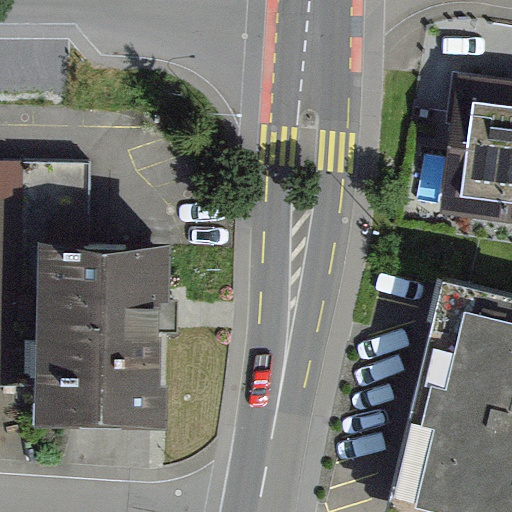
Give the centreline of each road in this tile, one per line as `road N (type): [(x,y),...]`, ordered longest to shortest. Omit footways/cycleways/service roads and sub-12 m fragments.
road 1 (tertiary): [(259,511),(295,277),(313,1)]
road 2 (residential): [(313,1),(203,28),(0,23)]
